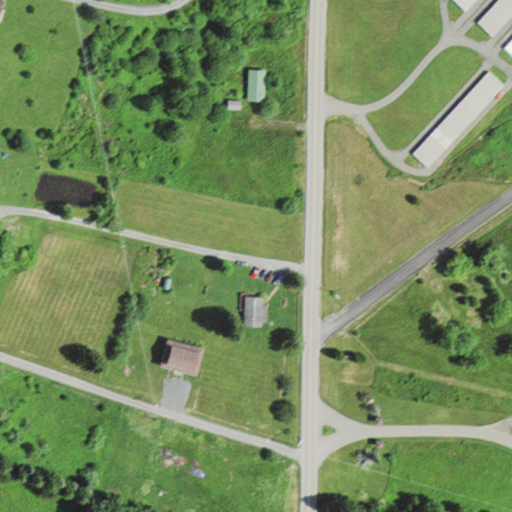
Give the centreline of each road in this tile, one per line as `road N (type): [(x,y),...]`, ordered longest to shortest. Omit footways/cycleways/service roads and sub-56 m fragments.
road 1 (residential): [(307,511),(316,0)]
road 2 (residential): [(307,456),(0,355)]
road 3 (residential): [(309,336),(511,194)]
road 4 (residential): [(355,431),(455,429),(511,443)]
